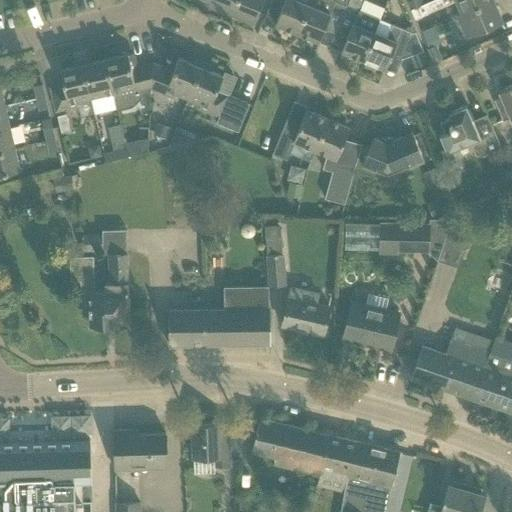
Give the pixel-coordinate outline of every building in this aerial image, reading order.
[(195,0),(231,15),(237,0),(195,0)] [(237,0),(231,15),(253,24),(263,0),(237,0)] [(275,24),(297,33),(308,6),(307,6),(293,0),(271,0),(270,5),(281,9),(275,24)] [(336,32),(346,6),(348,0),(334,0),(334,1),(331,0),(309,0),(307,6),(308,6),(297,33),(318,42),(325,27),(336,32)] [(421,0),(410,0),(407,1),(411,9),(423,3),(421,0)] [(456,0),(461,12),(489,0),(430,0),(423,3),(411,9),(413,19),(456,0)] [(493,0),(489,0),(461,12),(456,14),(466,37),(498,23),(495,17),(500,15),(493,0)] [(341,51),(362,60),(373,33),(372,32),(377,19),(346,6),(336,32),(347,36),(341,51)] [(434,27),(422,32),(429,48),(435,45),(441,43),(434,27)] [(373,33),(362,60),(366,62),(364,67),(374,71),(376,66),(385,69),(391,54),(402,59),(423,51),(417,32),(400,28),(394,42),(373,33)] [(427,49),(430,55),(438,52),(435,45),(429,48),(427,49)] [(438,52),(430,55),(433,62),(441,58),(438,52)] [(149,93),(151,90),(153,64),(136,67),(134,57),(129,59),(128,54),(105,59),(116,109),(128,106),(132,105),(135,102),(139,99),(141,95),(144,94),(149,93)] [(94,114),(116,109),(105,59),(92,62),(90,58),(82,60),(90,99),(94,114)] [(174,95),(187,100),(202,62),(194,59),(192,63),(179,58),(173,72),(153,64),(151,90),(173,99),(174,95)] [(77,102),(90,99),(82,60),(72,62),(73,67),(59,70),(63,85),(50,88),(56,111),(78,106),(77,102)] [(202,62),(187,100),(200,105),(199,109),(219,118),(229,95),(217,90),(222,76),(209,70),(211,66),(202,62)] [(33,86),(36,99),(44,97),(42,84),(33,86)] [(511,84),(505,87),(505,89),(498,92),(500,97),(493,100),(502,120),(509,117),(511,125),(511,84)] [(44,97),(36,99),(38,111),(47,109),(44,97)] [(0,129),(10,127),(4,105),(0,105),(0,129)] [(439,123),(444,133),(439,136),(447,154),(474,143),(480,157),(501,148),(486,115),(472,121),(466,105),(448,113),(450,118),(439,123)] [(292,143),(314,152),(327,119),(306,110),(299,127),(286,121),(276,145),(271,155),(285,161),(289,150),(292,143)] [(57,117),(61,133),(69,131),(66,115),(57,117)] [(43,129),(46,141),(55,139),(49,117),(40,119),(43,129)] [(327,119),(314,152),(326,157),(323,169),(332,171),(324,198),(344,203),(353,171),(361,145),(344,140),(349,128),(327,119)] [(158,123),(154,133),(165,138),(169,128),(158,123)] [(104,159),(127,157),(124,124),(100,126),(104,159)] [(0,152),(15,150),(10,127),(0,129),(0,152)] [(366,156),(361,166),(373,171),(375,167),(385,171),(407,162),(409,166),(424,160),(420,151),(412,133),(392,141),(392,138),(381,138),(381,141),(373,138),(366,156)] [(55,139),(46,141),(49,153),(57,151),(55,139)] [(99,146),(89,148),(92,158),(101,156),(99,146)] [(15,150),(0,152),(0,178),(1,178),(0,174),(19,170),(15,150)] [(437,169),(423,174),(428,185),(441,179),(437,169)] [(71,176),(53,179),(55,192),(73,188),(71,176)] [(289,182),(286,195),(299,198),(302,185),(289,182)] [(438,203),(442,212),(453,207),(449,198),(438,203)] [(36,201),(24,204),(27,216),(39,213),(36,201)] [(379,222),(380,252),(397,253),(396,248),(428,249),(429,223),(379,222)] [(242,225),(240,228),(240,232),(242,236),(245,237),(249,237),(252,236),(254,232),(254,228),(252,225),(249,223),(245,223),(242,225)] [(266,255),(268,286),(285,285),(283,255),(282,255),(280,226),(264,227),(265,239),(266,239),(267,255),(266,255)] [(82,251),(102,250),(100,233),(82,235),(82,251)] [(438,258),(459,265),(467,240),(445,233),(438,258)] [(93,257),(70,257),(70,281),(80,281),(80,292),(85,292),(85,305),(89,305),(90,326),(94,326),(96,328),(102,328),(104,326),(116,326),(116,321),(128,321),(128,301),(127,254),(125,254),(108,254),(109,284),(104,284),(104,292),(93,292),(93,275),(93,257)] [(168,310),(168,325),(168,345),(270,344),(270,286),(224,287),(224,309),(168,310)] [(290,287),(282,325),(323,335),(329,307),(315,304),(317,294),(290,287)] [(342,339),(390,350),(399,311),(351,300),(342,339)] [(511,360),(450,339),(445,353),(422,346),(410,378),(511,412),(511,360)] [(254,437),(251,452),(277,458),(276,465),(293,469),(293,468),(296,469),(319,475),(321,469),(344,475),(353,440),(329,434),(306,429),(259,417),(254,437)] [(215,457),(215,466),(229,466),(228,443),(225,443),(224,424),(192,424),(193,458),(215,457)] [(113,430),(114,450),(115,470),(167,469),(166,433),(128,435),(127,430),(113,430)] [(88,511),(86,439),(0,442),(0,511),(88,511)] [(353,440),(344,475),(348,476),(373,482),(370,497),(387,501),(400,452),(353,440)] [(478,511),(484,495),(447,484),(440,511),(428,508),(426,511),(478,511)] [(140,511),(140,503),(116,503),(115,511),(140,511)]
